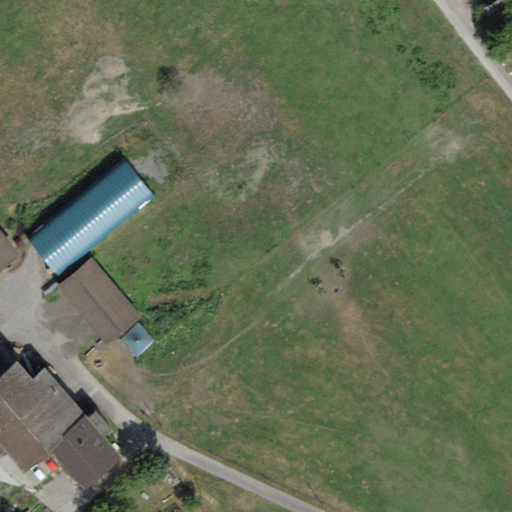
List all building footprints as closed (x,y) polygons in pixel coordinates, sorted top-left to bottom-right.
[(129,155),(31,234),(62,273),(160,194),(129,155)] [(0,226),(0,270),(22,252),(0,226)] [(90,256),(58,285),(106,343),(140,316),(90,256)] [(0,369),(0,439),(23,467),(48,445),(63,433),(60,430),(84,410),(44,363),(32,373),(17,356),(0,369)] [(87,414),(84,410),(60,430),(63,433),(48,445),(84,488),(124,454),(106,432),(112,426),(96,407),(87,414)]
